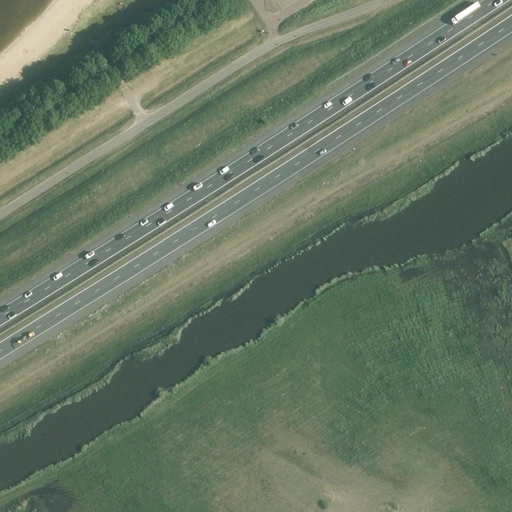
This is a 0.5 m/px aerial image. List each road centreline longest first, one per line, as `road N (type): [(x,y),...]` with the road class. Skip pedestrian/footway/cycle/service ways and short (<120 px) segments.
road 1 (motorway): [(0,354),(511,26)]
road 2 (motorway): [(493,0),(0,315)]
road 3 (unclassified): [(383,0),(280,40),(0,213)]
road 4 (track): [(262,10),(0,180)]
